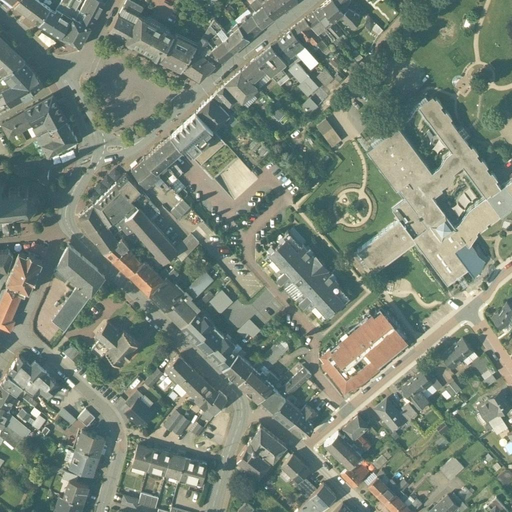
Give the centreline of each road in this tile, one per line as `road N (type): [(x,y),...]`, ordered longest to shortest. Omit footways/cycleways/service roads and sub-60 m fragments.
road 1 (primary): [(240,406),(235,386),(68,222)]
road 2 (residential): [(19,321),(116,420),(120,434),(99,511)]
road 3 (residential): [(246,231),(246,253),(311,322),(314,365),(349,405)]
road 4 (secondary): [(301,0),(138,136)]
road 5 (residential): [(472,302),(349,405)]
road 6 (residential): [(224,207),(267,171),(289,194),(246,231)]
